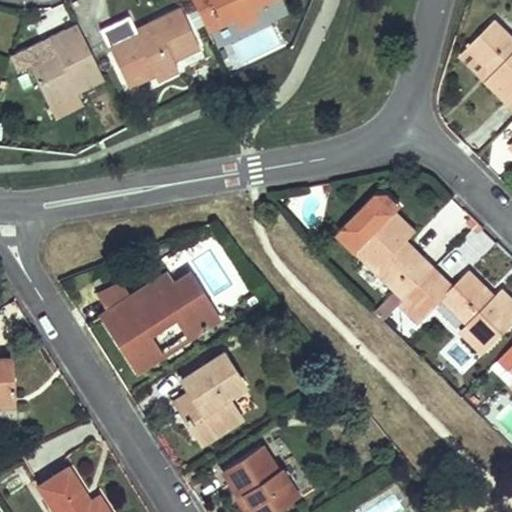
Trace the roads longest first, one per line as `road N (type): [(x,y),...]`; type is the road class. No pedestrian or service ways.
road 1 (residential): [(4,207),(325,157),(370,140),(401,114)]
road 2 (residential): [(4,207),(20,270),(177,511)]
road 3 (residential): [(511,224),(401,114)]
